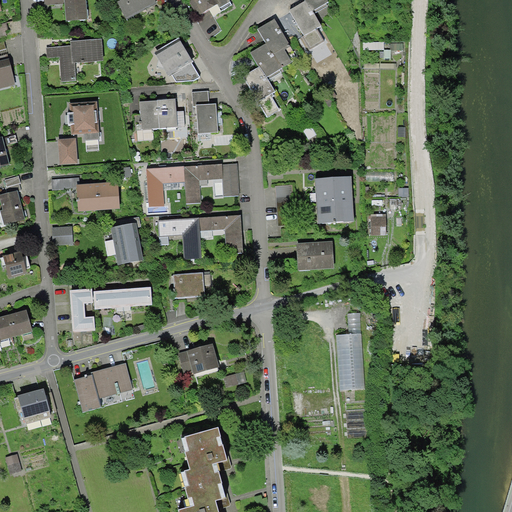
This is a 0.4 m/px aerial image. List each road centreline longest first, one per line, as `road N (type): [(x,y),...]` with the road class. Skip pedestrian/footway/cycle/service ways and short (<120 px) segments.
road 1 (residential): [(261,305),(254,162),(212,65)]
road 2 (residential): [(43,235),(26,0)]
road 3 (residential): [(54,362),(261,305)]
road 4 (residential): [(275,511),(261,305)]
